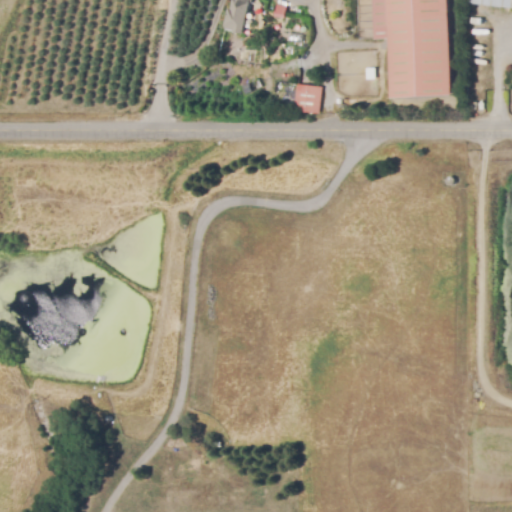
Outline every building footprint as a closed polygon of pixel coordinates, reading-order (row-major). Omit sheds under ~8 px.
[(251,0),(244,34),(227,31),(233,0),(251,0)] [(373,0),(445,0),(451,93),(395,97),(392,38),(376,39),(373,0)] [(470,0),(511,0),(511,8),(470,3),(470,0)] [(274,16),(284,17),(285,5),(275,4),(274,16)] [(323,89),(320,114),(296,112),(299,86),(323,89)]
